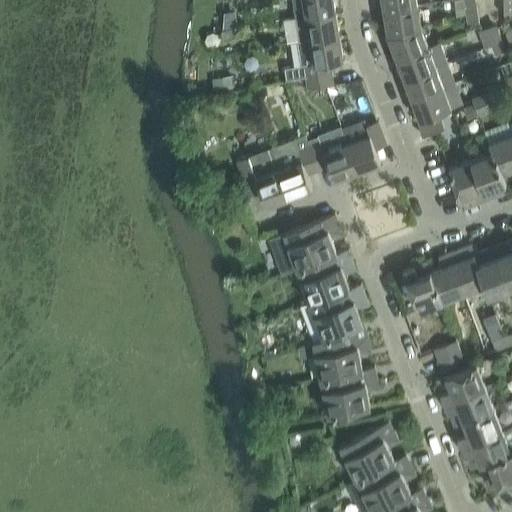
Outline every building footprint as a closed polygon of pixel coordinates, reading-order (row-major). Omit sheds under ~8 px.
[(292,0),(296,16),(307,15),(336,10),(333,0),(292,0)] [(417,4),(416,0),(382,0),(384,9),(417,4)] [(478,11),(475,0),(454,0),(456,8),(465,7),(466,13),(478,11)] [(420,26),(417,4),(384,9),(388,33),(388,34),(420,26)] [(339,34),(336,10),(307,15),(296,16),(300,40),(310,38),(339,34)] [(503,41),(500,33),(496,23),(479,30),(485,47),(493,44),(503,41)] [(420,26),(388,34),(397,57),(428,46),(420,26)] [(233,28),(222,29),(223,39),(234,37),(233,28)] [(343,59),(339,34),(310,38),(300,40),(298,40),(302,65),(284,68),(286,79),(307,76),(325,73),(332,72),(330,61),(343,59)] [(440,41),(428,46),(397,57),(405,77),(447,61),(440,41)] [(506,49),(503,41),(493,44),(496,53),(506,49)] [(455,81),(447,61),(405,77),(413,97),(455,81)] [(334,84),(332,72),(325,73),(307,76),(309,88),(334,84)] [(233,73),(213,76),(212,76),(214,92),(224,91),(236,89),(233,73)] [(463,102),(455,81),(413,97),(421,119),(452,107),(463,102)] [(250,87),(236,89),(224,91),(231,108),(254,100),(250,87)] [(487,94),(474,98),(476,103),(480,113),(481,115),(487,113),(486,110),(493,107),(487,94)] [(476,103),(464,107),(468,117),(480,113),(476,103)] [(445,127),(441,116),(419,125),(423,135),(445,127)] [(387,144),(378,120),(367,124),(365,119),(342,127),(348,142),(357,170),(380,161),(376,148),(387,144)] [(511,131),(508,121),(485,130),(493,151),(494,151),(502,172),(503,172),(511,168),(511,131)] [(321,141),(310,146),(319,170),(330,165),(335,178),(357,170),(348,142),(342,127),(341,125),(319,134),(321,141)] [(294,139),(272,147),(290,195),(313,187),(308,174),(319,170),(310,146),(306,134),(294,139)] [(290,195),(272,147),(237,160),(250,196),(262,191),(267,204),(290,195)] [(494,151),(493,151),(473,159),(487,199),(510,190),(503,172),(502,172),(494,151)] [(487,199),(473,159),(450,168),(464,208),(477,203),(487,199)] [(332,237),(344,233),(336,212),(270,237),(283,273),(298,268),(298,267),(338,252),(337,251),(332,237)] [(511,284),(511,238),(506,241),(496,245),(511,285),(511,284)] [(477,262),(478,262),(475,252),(472,243),(459,248),(449,252),(464,292),(484,284),(486,284),(477,262)] [(511,285),(496,245),(475,252),(478,262),(477,262),(486,284),(484,284),(488,294),(511,285)] [(345,272),(356,268),(348,247),(337,251),(338,252),(298,267),(298,268),(310,301),(311,302),(351,287),(350,286),(345,272)] [(464,292),(449,252),(439,256),(442,265),(432,269),(430,270),(442,300),(464,292)] [(430,270),(432,269),(428,260),(404,269),(419,309),(442,300),(430,270)] [(314,340),(364,321),(358,307),(370,303),(361,281),(350,286),(351,287),(311,302),(310,301),(301,304),(314,340)] [(368,333),(364,321),(314,340),(321,377),(363,368),(362,367),(360,354),(372,351),(368,333)] [(509,345),(505,335),(493,340),(496,349),(509,345)] [(457,340),(435,348),(439,358),(461,350),(457,340)] [(443,370),(465,362),(461,350),(439,358),(443,370)] [(486,385),(477,362),(436,378),(445,401),(486,385)] [(379,387),(374,366),(374,365),(362,367),(363,368),(321,377),(329,413),(371,405),(367,390),(379,387)] [(494,407),(486,385),(445,401),(454,423),(494,407)] [(503,429),(494,407),(454,423),(463,445),(503,429)] [(399,440),(389,420),(341,444),(357,477),(358,478),(396,458),(395,458),(389,445),(399,440)] [(511,449),(511,425),(503,429),(463,445),(471,467),(481,464),(480,463),(511,450),(511,449)] [(511,476),(511,449),(511,450),(480,463),(481,464),(489,485),(511,476)] [(416,473),(407,453),(406,453),(395,458),(396,458),(358,478),(357,477),(348,482),(362,511),(372,511),(412,492),(412,491),(405,479),(416,473)] [(434,506),(424,486),(423,485),(412,491),(412,492),(372,511),(422,511),(423,511),(434,506)]
